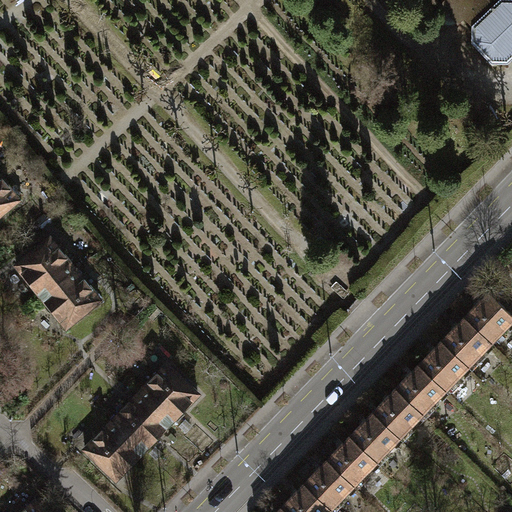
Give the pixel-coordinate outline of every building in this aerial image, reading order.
[(446,0),(441,4),(442,6),(439,10),(439,16),(441,22),(446,25),(452,25),(458,22),(459,23),(465,16),(474,26),(474,41),(492,60),(507,61),(511,56),(511,0),(502,0),(501,0),(446,0)] [(0,214),(19,200),(0,176),(0,214)] [(16,265),(41,296),(75,268),(50,238),(16,265)] [(100,299),(75,268),(41,296),(67,327),(99,300),(100,299)] [(511,315),(489,293),(465,317),(491,343),(511,321),(511,315)] [(468,367),(491,343),(465,317),(456,326),(442,341),(468,367)] [(446,390),(468,367),(442,341),(433,350),(419,365),(446,390)] [(167,364),(139,392),(171,422),(198,393),(167,364)] [(411,373),(396,388),(423,414),(446,390),(419,365),(411,373)] [(399,438),(423,414),(396,388),(387,398),(373,412),(399,438)] [(139,392),(113,420),(144,450),(171,422),(139,392)] [(364,422),(350,436),(377,462),(399,438),(373,412),(364,422)] [(117,478),(144,450),(113,420),(86,448),(117,478)] [(354,486),(377,462),(350,436),(342,445),(327,460),(354,486)] [(318,469),(304,483),(331,509),(354,486),(327,460),(318,469)] [(287,511),(328,511),(331,509),(304,483),(295,493),(282,507),(287,511)] [(47,511),(36,500),(23,511),(47,511)]
